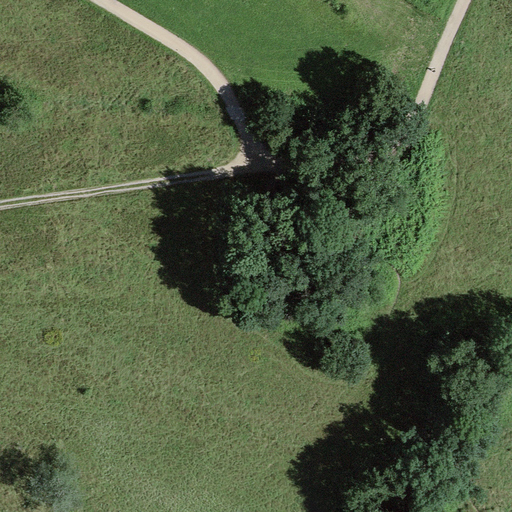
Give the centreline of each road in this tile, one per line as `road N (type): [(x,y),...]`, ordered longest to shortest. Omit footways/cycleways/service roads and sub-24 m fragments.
road 1 (track): [(465,0),(414,125),(389,151),(262,163)]
road 2 (track): [(0,206),(262,163)]
road 3 (track): [(262,163),(203,63),(107,0)]
